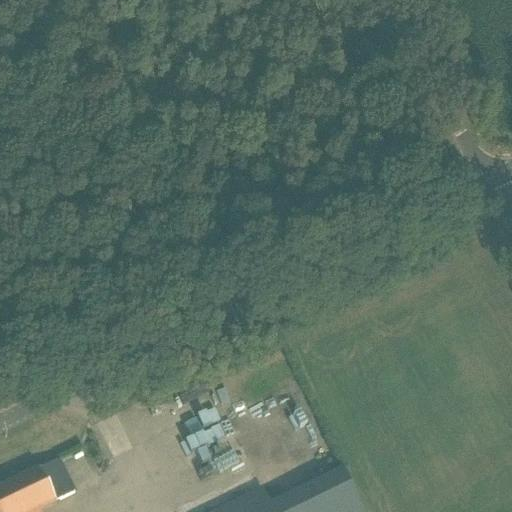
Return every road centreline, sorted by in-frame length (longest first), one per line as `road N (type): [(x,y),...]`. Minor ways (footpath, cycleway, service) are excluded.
road 1 (unclassified): [(0,427),(494,183)]
road 2 (unclassified): [(494,183),(381,0)]
